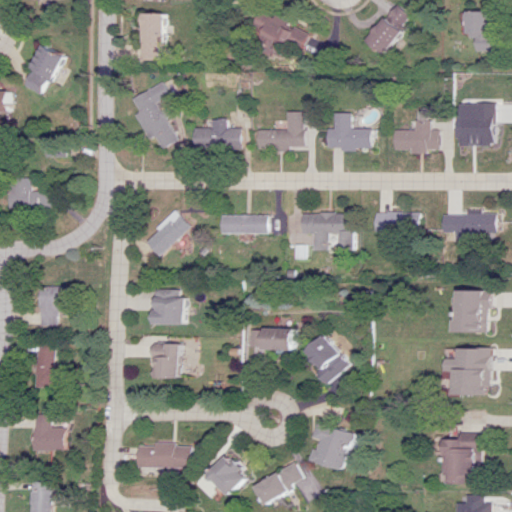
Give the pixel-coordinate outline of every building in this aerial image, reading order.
[(412,15),(396,3),(368,40),(384,53),(412,15)] [(477,50),(493,50),(494,11),(470,10),(469,36),(478,37),(477,50)] [(158,45),(166,45),(167,12),(145,12),(144,59),(158,59),(158,45)] [(310,32),(275,14),(270,22),(264,34),(277,41),(273,50),(283,56),(288,46),(300,52),(310,32)] [(65,54),(46,44),(24,85),(43,95),(65,54)] [(134,97),(141,111),(140,111),(158,150),(178,140),(167,117),(170,116),(162,99),(171,95),(165,82),(134,97)] [(0,110),(10,111),(10,89),(0,89),(0,110)] [(441,128),(433,128),(433,110),(417,110),(417,129),(396,129),(396,149),(413,149),(413,153),(429,153),(429,148),(441,148),(441,128)] [(288,129),(260,128),(260,148),(306,148),(306,111),(289,111),(288,129)] [(373,127),(353,127),(353,112),(337,112),(337,128),(330,128),(330,148),(373,148),(373,127)] [(194,127),(194,147),(244,147),(244,127),(230,127),(230,118),(214,118),(214,127),(194,127)] [(47,142),(46,155),(66,155),(67,143),(47,142)] [(53,190),(33,190),(32,177),(10,177),(11,208),(53,208),(53,190)] [(157,227),(160,230),(148,241),(162,255),(193,225),(177,209),(157,227)] [(443,231),(456,231),(456,237),(498,237),(498,210),(467,210),(467,213),(443,214),(443,231)] [(306,212),(306,233),(317,233),(317,249),(331,249),(331,232),(343,232),(343,249),(357,249),(357,230),(353,229),(353,212),(306,212)] [(271,213),(225,214),(226,233),(271,232),(271,213)] [(342,250),(342,233),(332,233),(332,250),(342,250)] [(70,309),(69,285),(38,285),(39,325),(57,325),(57,309),(70,309)] [(190,324),(190,296),(182,296),(182,289),(159,288),(159,323),(190,324)] [(490,332),(491,307),(495,307),(496,290),(460,289),(459,319),(453,318),(453,331),(490,332)] [(252,347),(294,348),(294,328),(252,327),(252,347)] [(349,366),(326,334),(305,349),(319,368),(316,370),(326,383),(349,366)] [(38,342),(37,386),(69,386),(69,364),(55,363),(55,342),(38,342)] [(164,377),(187,377),(186,342),(158,343),(159,366),(164,366),(164,377)] [(459,393),(493,394),(494,348),(459,347),(459,358),(449,357),(449,370),(460,371),(459,393)] [(67,451),(68,426),(53,426),(54,413),(37,412),(36,450),(67,451)] [(365,434),(321,421),(316,436),(323,438),(316,460),(346,469),(353,446),(361,448),(365,434)] [(197,444),(146,443),(146,466),(197,467),(197,444)] [(256,474),(234,453),(214,474),(236,495),(256,474)] [(298,484),(309,477),(301,462),(261,485),(273,504),(300,488),(298,484)] [(56,511),(56,480),(34,481),(34,511),(56,511)]
